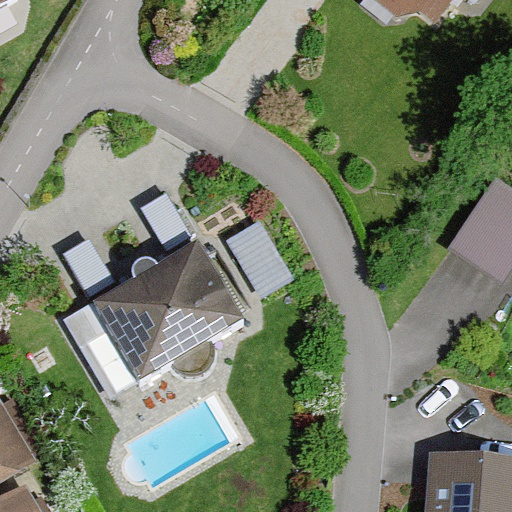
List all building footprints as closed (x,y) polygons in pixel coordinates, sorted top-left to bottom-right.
[(391,0),(430,28),(450,0),(391,0)] [(453,247),(511,278),(511,184),(492,174),(453,247)] [(243,293),(288,282),(272,219),(228,230),(243,293)] [(201,248),(89,301),(126,379),(238,326),(201,248)] [(0,477),(33,463),(3,398),(0,399),(0,477)] [(511,511),(511,429),(429,427),(427,511),(511,511)] [(0,511),(20,511),(8,487),(0,490),(0,511)]
